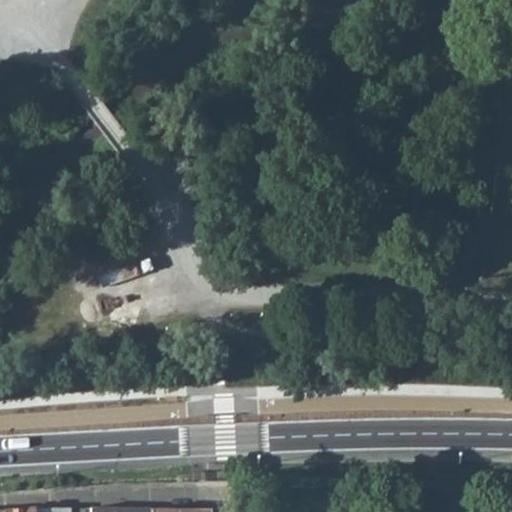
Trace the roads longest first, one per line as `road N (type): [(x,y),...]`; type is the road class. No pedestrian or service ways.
road 1 (secondary): [(0,451),(216,437),(511,435)]
road 2 (track): [(437,0),(375,50),(150,178)]
